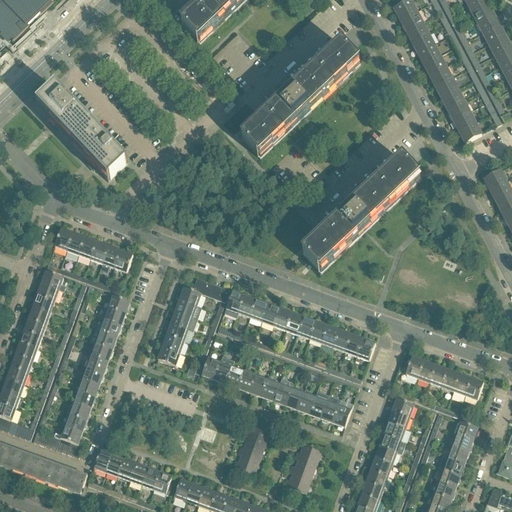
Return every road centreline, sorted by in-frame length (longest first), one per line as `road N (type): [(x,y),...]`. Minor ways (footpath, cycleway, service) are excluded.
road 1 (residential): [(170,244),(89,469),(0,437)]
road 2 (residential): [(403,329),(170,244)]
road 3 (residential): [(337,511),(403,329)]
road 4 (residential): [(236,60),(267,89),(357,0)]
road 5 (residential): [(0,348),(52,199)]
road 6 (tertiary): [(109,0),(0,103)]
road 7 (residential): [(315,214),(422,111)]
road 8 (residential): [(170,244),(52,199)]
road 9 (residential): [(422,111),(364,0)]
road 10 (residential): [(510,282),(455,174)]
